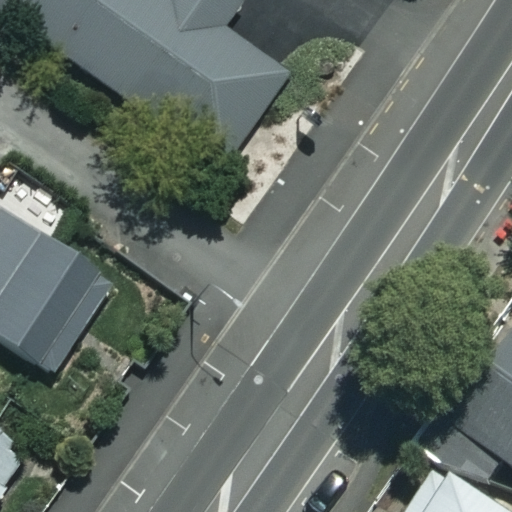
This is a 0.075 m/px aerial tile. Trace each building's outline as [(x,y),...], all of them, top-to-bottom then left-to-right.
[(0,0),(0,12),(222,167),(284,73),(226,32),(245,5),(238,0),(0,0)] [(0,342),(44,371),(103,278),(50,245),(58,232),(0,195),(0,342)] [(511,347),(456,429),(511,468),(511,347)] [(0,488),(23,455),(0,438),(0,488)] [(402,511),(495,511),(430,469),(402,511)]
